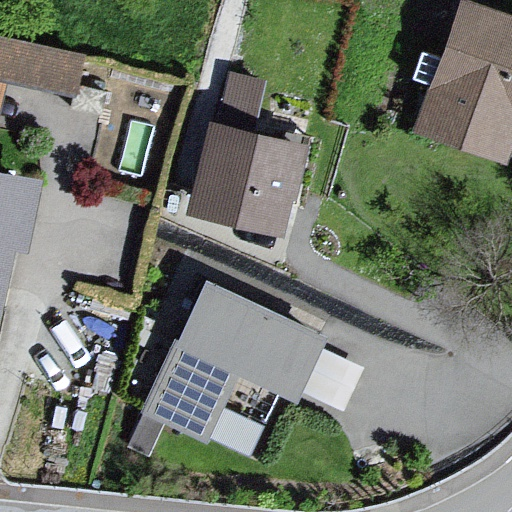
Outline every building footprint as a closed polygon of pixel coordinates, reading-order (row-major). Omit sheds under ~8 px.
[(511,166),(511,25),(458,6),(416,131),(509,173),(511,166)] [(80,58),(0,38),(0,80),(71,95),(80,58)] [(204,124),(182,217),(272,237),(305,147),(204,124)] [(35,178),(0,171),(0,258),(3,245),(16,250),(35,178)] [(197,281),(138,417),(197,443),(229,377),(283,403),(318,340),(197,281)]
